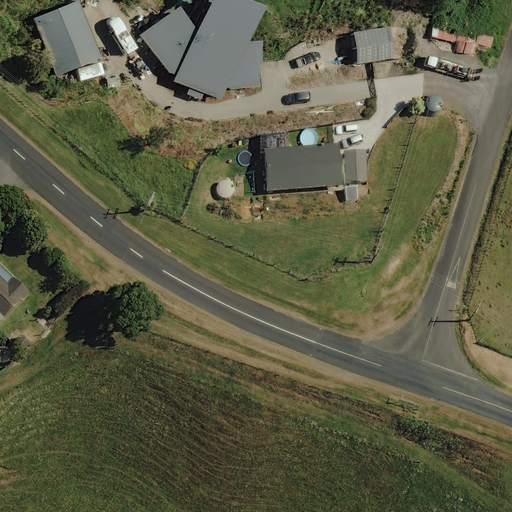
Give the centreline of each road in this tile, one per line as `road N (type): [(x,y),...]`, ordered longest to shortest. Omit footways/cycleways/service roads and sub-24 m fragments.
road 1 (unclassified): [(0,137),(94,221),(194,290),(415,378)]
road 2 (unclassified): [(415,378),(511,82)]
